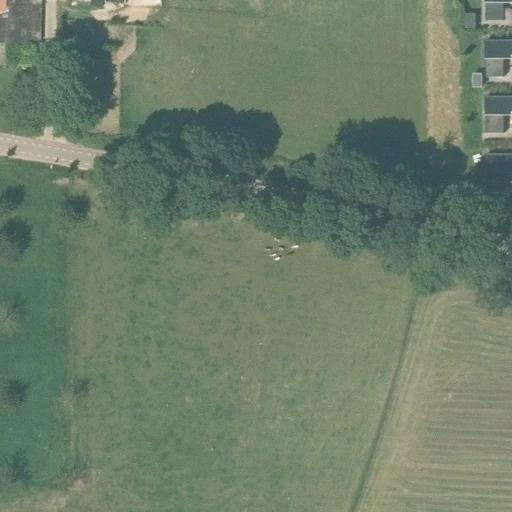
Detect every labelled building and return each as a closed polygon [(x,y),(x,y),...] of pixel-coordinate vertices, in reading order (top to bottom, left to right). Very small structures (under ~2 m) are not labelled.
[(0,0),(0,44),(29,46),(30,0),(0,0)] [(503,2),(511,2),(511,0),(485,0),(486,5),(486,22),(503,22),(503,21),(501,21),(501,2),(503,2)] [(466,29),(475,29),(475,16),(466,16),(466,29)] [(511,42),(486,43),(486,61),(486,79),(504,78),(504,77),(502,77),(501,61),(501,58),(504,58),(511,58),(511,42)] [(475,89),(484,89),(484,76),(474,76),(475,89)] [(504,135),(504,134),(502,134),(502,117),(502,115),(511,114),(511,99),(486,99),(486,117),(486,135),(504,135)] [(511,156),(486,156),(486,175),(486,192),(504,192),(504,191),(502,191),(502,172),(511,172),(511,156)]
